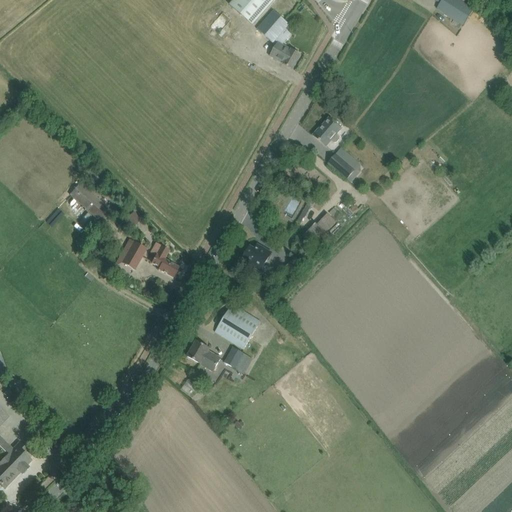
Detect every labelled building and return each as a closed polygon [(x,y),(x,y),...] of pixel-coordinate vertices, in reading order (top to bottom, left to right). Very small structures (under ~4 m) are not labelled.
[(275,0),(234,0),(229,5),(253,26),(275,0)] [(459,0),(442,0),(437,9),(464,26),(474,9),(459,0)] [(289,25),(274,11),(257,30),(273,43),(289,25)] [(301,56),(278,42),(273,51),(278,54),(274,59),(282,63),(293,70),(301,56)] [(318,129),(312,136),(326,148),(332,141),(334,143),(337,143),(339,140),(339,137),(337,135),(342,129),(341,128),(343,126),(337,121),(336,123),(329,118),(319,130),(318,129)] [(352,174),(355,171),(336,154),(328,164),(347,180),(352,174)] [(351,184),(356,177),(352,174),(347,180),(351,184)] [(104,226),(114,214),(80,183),(70,195),(104,226)] [(319,252),(333,238),(327,232),(336,223),(327,214),(304,238),(319,252)] [(125,266),(134,271),(146,250),(133,242),(130,240),(118,261),(121,262),(121,263),(125,266)] [(160,267),(158,270),(173,279),(179,268),(164,260),(169,251),(162,247),(152,263),(160,267)] [(260,247),(257,252),(250,248),(242,261),(255,268),(251,275),(257,278),(271,254),(260,247)] [(292,280),(306,266),(296,257),(283,272),(292,280)] [(243,350),(260,322),(232,305),(215,332),(243,350)] [(200,365),(201,364),(214,372),(221,359),(208,352),(210,349),(197,341),(187,357),(200,365)] [(224,363),(245,375),(254,360),(233,348),(224,363)] [(0,410),(0,484),(4,489),(20,471),(19,470),(23,466),(25,467),(30,461),(24,455),(27,452),(19,444),(11,452),(0,441),(0,424),(7,417),(0,410)]
